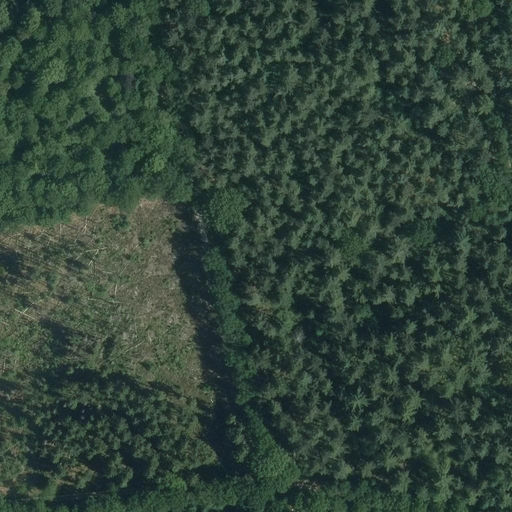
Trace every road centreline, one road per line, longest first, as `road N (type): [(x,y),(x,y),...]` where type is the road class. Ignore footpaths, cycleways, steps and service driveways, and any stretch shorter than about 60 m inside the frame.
road 1 (track): [(143,0),(264,477)]
road 2 (track): [(0,504),(264,477),(413,511)]
